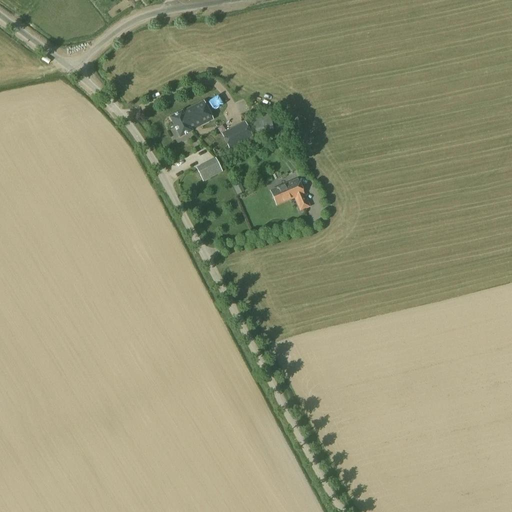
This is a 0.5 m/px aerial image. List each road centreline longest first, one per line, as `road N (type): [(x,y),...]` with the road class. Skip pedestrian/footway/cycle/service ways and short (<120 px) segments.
road 1 (unclassified): [(344,511),(149,154),(75,71)]
road 2 (unclassified): [(75,71),(141,17),(244,0)]
